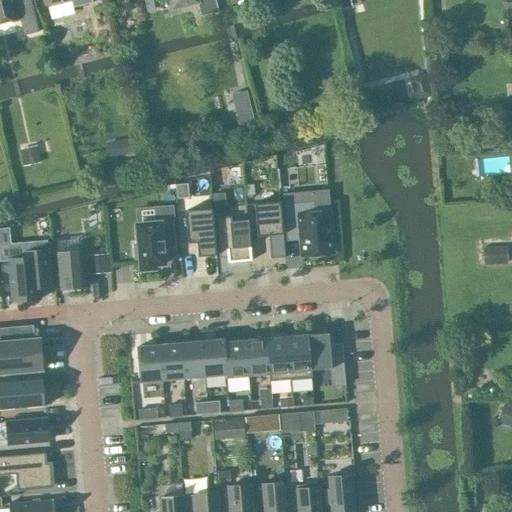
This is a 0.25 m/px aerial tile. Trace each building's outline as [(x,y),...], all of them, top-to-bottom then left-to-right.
[(24,35),(39,32),(31,1),(17,4),(16,0),(0,0),(0,23),(20,18),(24,35)] [(201,16),(219,12),(215,0),(169,0),(172,9),(197,3),(201,16)] [(425,73),(410,78),(416,100),(431,95),(425,73)] [(251,106),(235,110),(239,126),(254,123),(251,106)] [(137,139),(120,142),(123,158),(140,155),(137,139)] [(37,145),(20,149),(23,167),(41,163),(37,145)] [(187,184),(175,185),(176,199),(188,198),(187,184)] [(254,185),(246,185),(246,196),(255,195),(254,185)] [(328,187),(284,191),(285,205),(287,229),(300,228),(302,256),(333,254),(330,212),(328,187)] [(224,194),(213,195),(214,206),(225,205),(224,194)] [(271,258),(284,256),(279,203),(255,205),(258,235),(269,234),(271,258)] [(139,244),(134,244),(135,259),(140,259),(141,270),(155,269),(154,265),(164,265),(163,252),(165,252),(164,249),(176,248),(174,220),(175,220),(174,205),(158,206),(159,221),(159,223),(137,225),(139,244)] [(211,210),(186,212),(189,242),(198,241),(199,256),(214,254),(211,210)] [(230,217),(216,218),(219,251),(219,253),(227,253),(228,262),(251,260),(247,220),(231,222),(230,217)] [(10,227),(0,228),(0,244),(11,244),(10,227)] [(507,247),(483,247),(483,249),(483,266),(508,265),(508,247),(507,247)] [(24,257),(7,258),(11,302),(42,300),(41,290),(53,289),(49,248),(23,251),(24,257)] [(84,288),(81,251),(58,253),(61,290),(84,288)] [(89,274),(109,272),(108,258),(88,260),(89,274)] [(6,340),(5,328),(0,328),(0,375),(44,371),(41,337),(6,340)] [(329,333),(306,335),(310,378),(312,378),(311,370),(332,368),(329,333)] [(306,335),(285,337),(289,380),(310,378),(306,335)] [(285,337),(264,339),(267,374),(269,374),(270,382),(289,380),(285,337)] [(224,339),(222,340),(225,375),(226,375),(226,378),(246,376),(243,341),(225,342),(224,339)] [(264,339),(243,341),(246,376),(267,374),(264,339)] [(222,340),(201,342),(204,377),(225,375),(222,340)] [(201,342),(180,343),(183,378),(204,377),(201,342)] [(180,343),(159,345),(162,380),(183,378),(180,343)] [(159,345),(137,347),(140,382),(162,380),(159,345)] [(39,382),(0,385),(0,411),(0,413),(41,410),(39,382)] [(293,396),(279,397),(280,407),(293,406),(293,396)] [(312,396),(301,398),(301,405),(313,404),(312,396)] [(272,398),(260,399),(261,409),(273,408),(272,398)] [(241,399),(229,400),(230,411),(242,410),(241,399)] [(504,405),(497,420),(511,427),(511,401),(509,400),(506,406),(504,405)] [(219,401),(207,402),(208,414),(220,413),(219,401)] [(208,414),(207,402),(195,403),(196,415),(208,414)] [(181,404),(168,405),(169,417),(182,416),(181,404)] [(147,409),(138,409),(139,420),(148,419),(147,409)] [(313,411),(300,412),(301,421),(314,420),(313,411)] [(331,411),(319,412),(320,423),(332,422),(331,411)] [(292,414),(280,415),(281,422),(282,422),(293,422),(292,414)] [(258,416),(245,417),(246,426),(259,425),(258,416)] [(8,445),(49,442),(47,418),(6,421),(8,445)] [(214,439),(230,438),(228,420),(213,421),(214,439)] [(190,422),(177,423),(178,432),(191,431),(190,422)] [(178,432),(177,423),(164,424),(165,433),(178,432)] [(151,427),(137,428),(138,440),(152,439),(151,427)] [(47,462),(46,453),(0,457),(0,475),(16,474),(17,491),(54,488),(52,462),(47,462)] [(230,470),(218,471),(219,483),(231,482),(230,470)] [(331,511),(355,511),(352,475),(328,477),(329,489),(325,489),(325,488),(323,489),(325,505),(326,505),(326,504),(331,504),(331,511)] [(287,511),(286,491),(285,482),(262,484),(264,511),(287,511)] [(291,491),(286,491),(287,511),(321,511),(319,483),(296,485),(297,490),(291,491)] [(229,511),(254,511),(252,485),(227,487),(229,511)] [(189,495),(184,495),(185,511),(219,511),(218,492),(194,494),(195,494),(189,495)] [(185,511),(184,495),(161,497),(162,511),(185,511)] [(8,511),(54,511),(53,499),(8,503),(8,511)]
